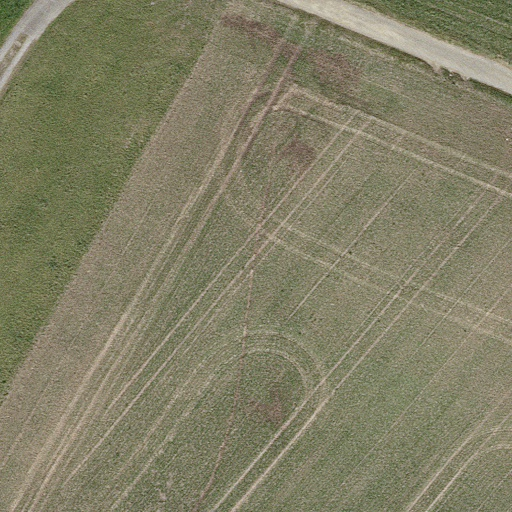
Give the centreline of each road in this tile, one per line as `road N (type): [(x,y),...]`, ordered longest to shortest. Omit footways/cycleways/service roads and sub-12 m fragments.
road 1 (motorway): [(129,511),(359,0)]
road 2 (track): [(511,88),(290,0)]
road 3 (motorway): [(87,0),(0,198)]
